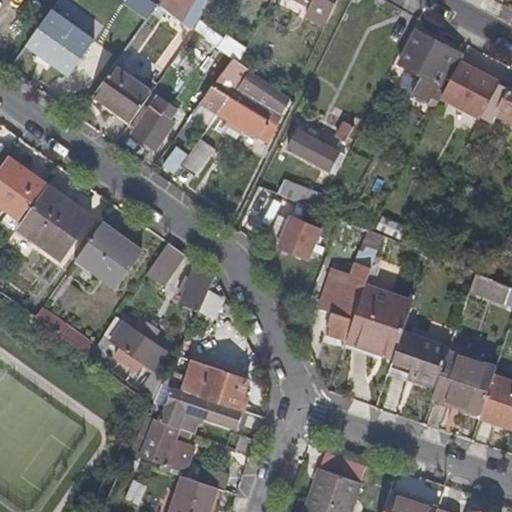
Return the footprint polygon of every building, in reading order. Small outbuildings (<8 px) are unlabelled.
[(189,28),(204,0),(159,0),(154,8),(189,28)] [(325,26),(337,0),(295,0),(310,7),(305,17),(325,26)] [(74,80),(97,48),(62,23),(39,54),(74,80)] [(415,33),(399,63),(403,65),(434,82),(426,98),(424,97),(415,114),(427,120),(438,99),(455,65),(460,56),(415,33)] [(189,42),(225,70),(232,60),(195,34),(189,42)] [(201,104),(219,115),(229,100),(225,98),(244,69),(242,68),(232,60),(225,70),(201,104)] [(399,63),(396,61),(388,76),(395,80),(403,65),(399,63)] [(492,84),(455,65),(438,99),(476,117),(492,84)] [(93,97),(131,123),(151,95),(112,69),(93,97)] [(395,80),(388,76),(379,94),(398,103),(408,86),(395,80)] [(255,83),(261,88),(264,84),(258,79),(255,83)] [(258,94),(284,112),(289,102),(264,84),(261,88),(258,94)] [(511,93),(497,86),(479,120),(490,125),(493,120),(511,130),(511,93)] [(219,115),(267,146),(281,117),(245,94),(238,105),(229,100),(219,115)] [(154,153),(172,128),(149,112),(131,138),(154,153)] [(343,145),(352,129),(344,125),(335,141),(343,145)] [(328,172),(338,153),(311,138),(308,144),(293,135),(285,150),(328,172)] [(213,152),(200,143),(180,171),(194,180),(213,152)] [(46,187),(6,158),(0,166),(0,205),(22,221),(46,187)] [(283,181),(276,195),(318,212),(325,198),(283,181)] [(89,218),(46,187),(22,221),(17,227),(62,258),(89,218)] [(247,209),(259,214),(268,194),(256,188),(247,209)] [(265,207),(252,236),(286,250),(298,220),(265,207)] [(141,254),(100,226),(77,260),(117,288),(141,254)] [(411,249),(419,252),(426,238),(419,234),(411,249)] [(364,235),(355,262),(368,267),(378,239),(364,235)] [(184,257),(167,246),(144,278),(162,289),(184,257)] [(363,289),(369,271),(353,265),(349,276),(328,269),(315,308),(331,313),(325,334),(346,340),(363,289)] [(198,314),(215,279),(195,270),(191,280),(187,278),(185,283),(189,285),(180,306),(198,314)] [(474,275),(469,292),(490,299),(502,304),(507,290),(497,286),(498,284),(477,276),(474,275)] [(392,361),(401,335),(411,304),(363,289),(346,340),(345,343),(392,361)] [(511,292),(507,290),(502,304),(511,307),(511,292)] [(96,346),(43,308),(35,319),(88,357),(96,346)] [(156,373),(168,356),(152,344),(158,334),(146,325),(138,335),(123,324),(110,342),(123,350),(120,354),(139,368),(142,364),(156,373)] [(448,354),(448,352),(401,335),(392,361),(391,364),(410,370),(407,381),(435,390),(448,354)] [(496,371),(448,354),(435,390),(431,405),(479,421),(493,379),(496,371)] [(200,399),(240,411),(250,382),(210,369),(200,399)] [(511,386),(493,379),(479,421),(511,431),(511,386)] [(239,430),(244,413),(240,411),(200,399),(175,391),(158,422),(176,429),(196,436),(202,419),(239,430)] [(169,449),(176,429),(158,422),(156,421),(143,457),(176,469),(182,454),(169,449)] [(304,511),(353,511),(362,486),(319,472),(304,511)] [(208,511),(215,489),(182,478),(171,511),(208,511)] [(437,507),(391,493),(384,511),(435,511),(437,508),(437,507)]
